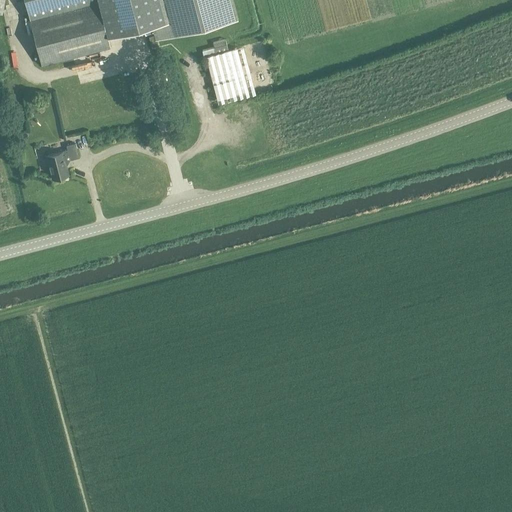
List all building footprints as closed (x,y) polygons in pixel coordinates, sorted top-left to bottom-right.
[(24,0),(42,65),(110,47),(107,35),(154,24),(156,34),(198,23),(200,28),(211,26),(209,21),(235,14),(230,0),(24,0)] [(158,46),(155,35),(149,37),(152,48),(158,46)] [(225,39),(213,43),(214,49),(226,45),(225,39)] [(212,47),(200,50),(202,56),(214,53),(212,47)] [(217,99),(248,91),(237,48),(205,56),(217,99)] [(79,157),(76,145),(75,143),(66,146),(68,150),(46,156),(52,179),(69,175),(65,161),(79,157)]
